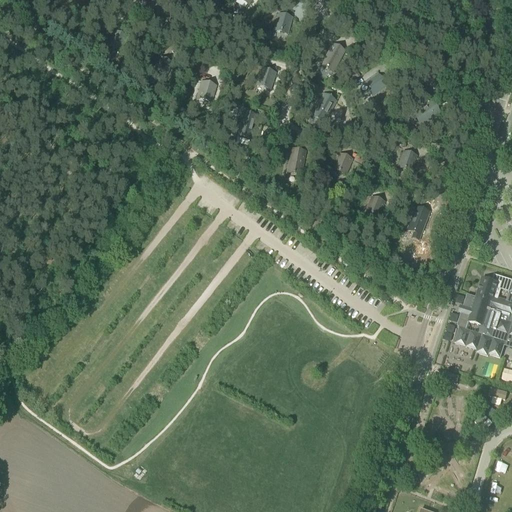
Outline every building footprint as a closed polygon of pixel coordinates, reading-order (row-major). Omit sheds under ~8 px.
[(287,34),(292,20),(292,19),(284,16),(278,15),(273,30),(287,34)] [(106,46),(120,53),(127,40),(113,33),(106,46)] [(320,66),(333,73),(344,54),(331,46),(320,66)] [(152,73),(165,79),(171,66),(158,59),(152,73)] [(256,85),(270,90),(275,74),(261,70),(256,85)] [(385,88),(380,81),(381,80),(378,75),(364,85),(373,97),(385,88)] [(197,98),(211,103),(215,88),(201,84),(197,98)] [(323,126),(335,103),(322,96),(310,118),(323,126)] [(439,114),(430,102),(412,116),(421,128),(439,114)] [(239,105),(232,103),(230,110),(237,112),(239,105)] [(275,103),(270,107),(274,111),(278,107),(275,103)] [(236,136),(250,140),(256,119),(242,115),(236,136)] [(286,173),(301,176),(305,154),(290,151),(286,173)] [(397,168),(411,173),(416,159),(402,154),(397,168)] [(332,170),(346,176),(352,162),(338,156),(332,170)] [(364,213),(378,219),(384,205),(370,199),(364,213)] [(407,230),(421,235),(429,213),(415,208),(407,230)] [(511,317),(511,281),(506,280),(494,276),(492,283),(486,281),(481,280),(479,288),(476,298),(467,295),(456,327),(459,328),(454,343),(454,345),(470,350),(477,352),(476,354),(487,358),(488,356),(500,359),(507,337),(507,336),(511,337),(511,324),(510,324),(508,324),(510,317),(511,317)] [(444,358),(441,365),(456,370),(458,363),(444,358)] [(491,397),(489,404),(500,407),(504,393),(487,388),(485,395),(491,397)] [(497,499),(498,487),(488,487),(488,498),(497,499)]
